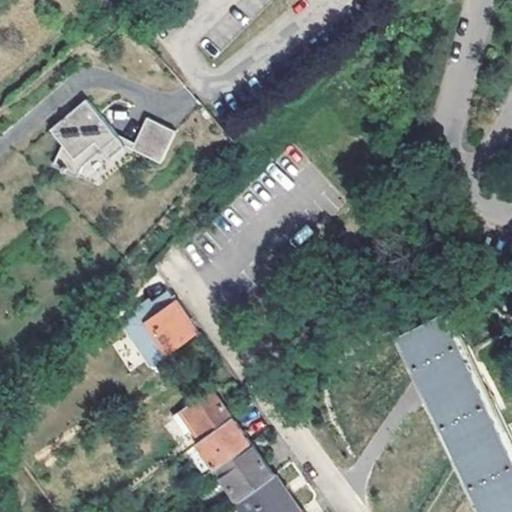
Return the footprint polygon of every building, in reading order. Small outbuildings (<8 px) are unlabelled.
[(88,98),(54,127),(66,141),(54,162),(76,175),(80,167),(103,147),(110,155),(125,143),(125,142),(120,136),(88,98)] [(137,140),(133,147),(162,160),(177,128),(148,115),(137,140)] [(125,143),(133,147),(137,140),(123,134),(120,136),(125,142),(125,143)] [(155,361),(198,330),(178,302),(169,308),(160,298),(152,304),(148,300),(145,312),(146,315),(127,322),(155,361)] [(511,511),(511,441),(447,311),(402,333),(492,511),(511,511)] [(202,440),(232,417),(211,388),(172,416),(183,433),(192,427),(202,440)] [(250,442),(232,417),(202,440),(182,455),(186,461),(201,450),(215,468),(250,442)] [(238,500),(274,475),(250,442),(215,468),(210,471),(219,481),(222,478),(238,500)] [(301,511),(274,475),(238,500),(225,510),(226,511),(301,511)]
